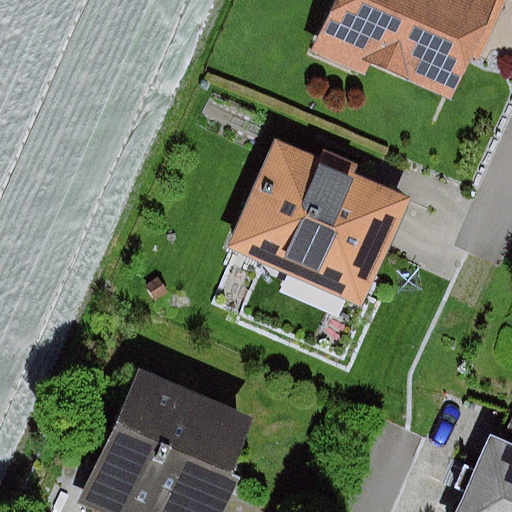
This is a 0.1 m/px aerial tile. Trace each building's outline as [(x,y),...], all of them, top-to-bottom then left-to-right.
[(511,0),(344,0),(329,39),(473,99),(511,4),(511,0)] [(422,198),(285,142),(238,256),(375,312),(422,198)] [(155,285),(169,299),(187,280),(173,266),(155,285)] [(242,511),(279,417),(154,369),(108,489),(167,511),(242,511)] [(511,511),(511,439),(500,434),(468,511),(511,511)]
